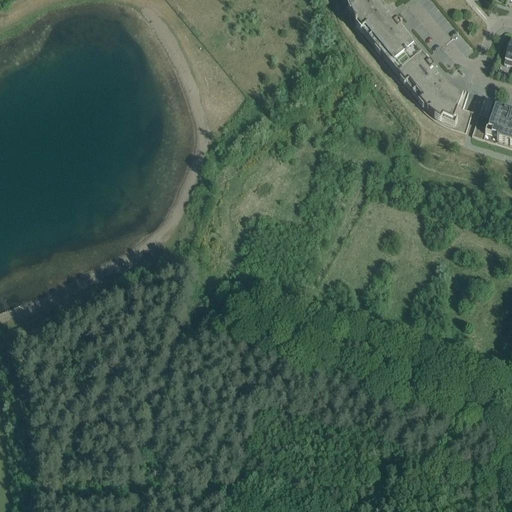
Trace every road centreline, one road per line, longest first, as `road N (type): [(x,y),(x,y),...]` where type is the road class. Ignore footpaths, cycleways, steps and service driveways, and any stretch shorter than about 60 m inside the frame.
road 1 (track): [(30,511),(17,356),(178,259),(193,262)]
road 2 (track): [(193,262),(215,281),(278,294),(287,305),(289,330),(224,511)]
road 3 (track): [(511,397),(289,330)]
